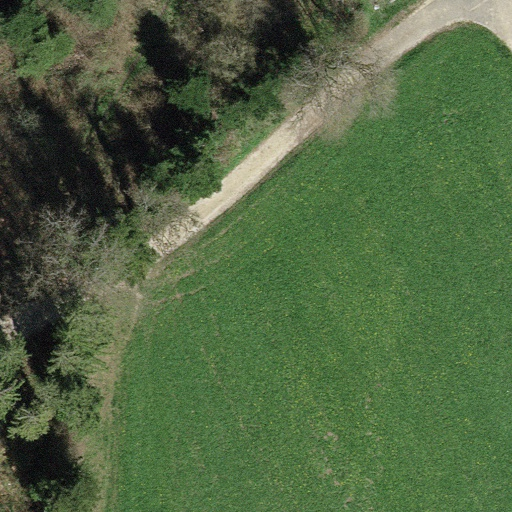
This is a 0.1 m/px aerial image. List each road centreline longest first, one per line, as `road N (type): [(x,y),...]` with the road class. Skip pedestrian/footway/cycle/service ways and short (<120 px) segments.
road 1 (track): [(0,348),(110,279),(452,0)]
road 2 (track): [(1,347),(25,275),(167,0)]
road 3 (track): [(100,511),(110,279)]
